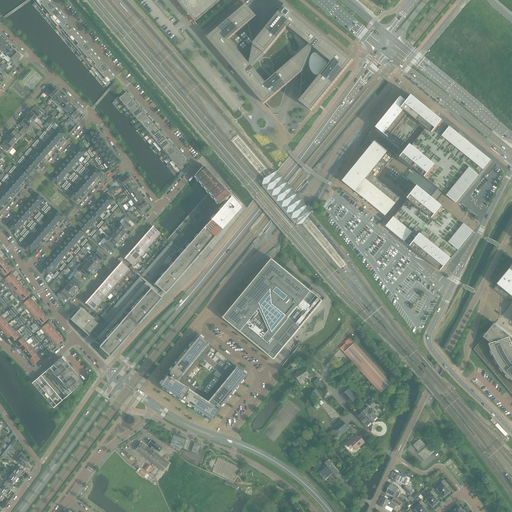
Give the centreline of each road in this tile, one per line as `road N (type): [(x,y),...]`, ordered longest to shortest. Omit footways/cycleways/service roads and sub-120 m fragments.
road 1 (tertiary): [(182,303),(353,87)]
road 2 (residential): [(160,207),(193,162),(55,0)]
road 3 (residential): [(450,102),(509,164),(450,288)]
road 4 (residential): [(369,511),(395,456),(325,383),(327,366),(341,352)]
road 5 (tertiary): [(114,376),(15,511)]
road 6 (tertiary): [(21,511),(118,384)]
road 7 (residential): [(268,366),(215,320),(207,322),(206,331),(260,376)]
road 8 (residential): [(60,321),(160,207)]
road 9 (secondary): [(511,137),(394,41)]
road 10 (residential): [(25,271),(129,163)]
road 11 (residential): [(261,114),(165,0)]
road 12 (residential): [(94,114),(0,220)]
road 13 (residential): [(219,441),(275,464),(328,511)]
road 14 (residential): [(333,511),(295,474),(227,437)]
road 15 (residential): [(8,511),(39,466),(0,407)]
road 16 (residential): [(67,498),(150,407)]
